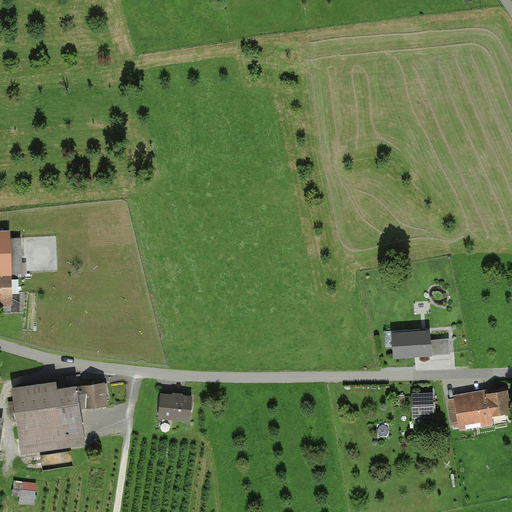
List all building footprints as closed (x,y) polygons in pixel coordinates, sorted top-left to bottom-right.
[(19,234),(0,233),(0,282),(8,283),(8,276),(20,275),(19,234)] [(20,283),(4,283),(3,303),(19,304),(20,283)] [(432,356),(430,330),(393,333),(395,358),(432,356)] [(450,355),(449,339),(432,340),(433,356),(450,355)] [(73,436),(66,387),(51,389),(50,381),(19,385),(29,452),(83,444),(82,435),(73,436)] [(86,409),(109,405),(105,384),(82,387),(86,409)] [(481,392),(452,396),(457,429),(509,421),(505,391),(482,395),(481,392)] [(434,421),(434,395),(410,395),(410,421),(434,421)] [(193,398),(159,396),(157,420),(191,422),(193,398)] [(0,472),(10,419),(0,417),(0,472)] [(72,453),(42,457),(44,472),(74,469),(72,453)] [(36,505),(40,482),(18,479),(17,490),(24,491),(23,503),(36,505)]
